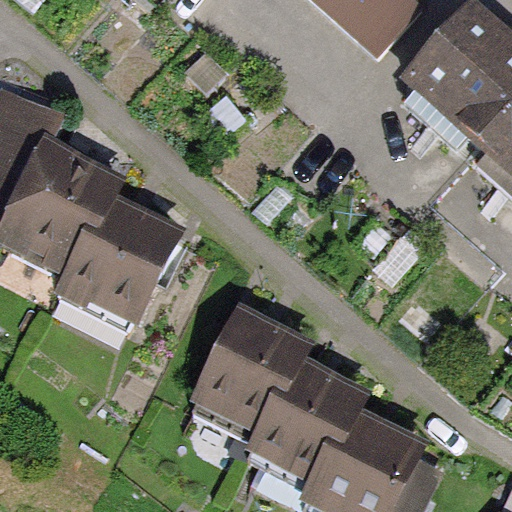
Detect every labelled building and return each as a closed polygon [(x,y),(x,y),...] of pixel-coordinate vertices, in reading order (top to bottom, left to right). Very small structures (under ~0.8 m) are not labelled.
[(301,0),(387,73),(427,26),(396,0),(301,0)] [(511,54),(472,21),(401,103),(511,197),(511,54)] [(0,236),(0,265),(65,298),(118,194),(41,155),(0,236)] [(65,298),(141,337),(194,233),(118,194),(65,298)] [(185,426),(255,462),(308,362),(238,325),(185,426)] [(255,462),(324,499),(378,398),(308,362),(255,462)] [(324,499),(349,511),(406,511),(447,435),(378,398),(324,499)]
